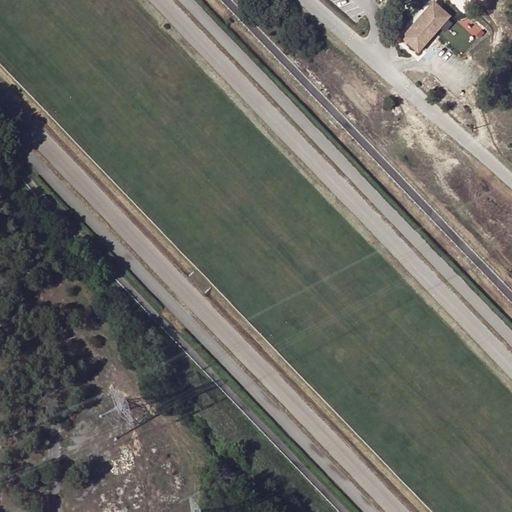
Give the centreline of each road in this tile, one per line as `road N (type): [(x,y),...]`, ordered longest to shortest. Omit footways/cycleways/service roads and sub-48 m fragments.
road 1 (unknown): [(0,98),(398,511)]
road 2 (unknown): [(370,511),(0,128)]
road 3 (unknown): [(511,367),(159,0)]
road 4 (unknown): [(23,159),(34,185),(347,511)]
road 5 (unknown): [(185,0),(511,338)]
road 6 (unknown): [(511,297),(224,0)]
road 7 (unknown): [(54,511),(47,367),(37,327),(0,280)]
